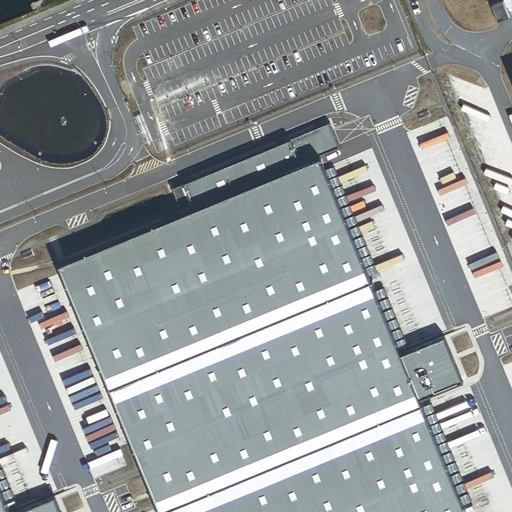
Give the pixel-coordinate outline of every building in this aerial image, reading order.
[(496,18),(507,14),(500,0),(496,0),(489,3),(496,18)] [(345,153),(333,124),(293,141),(305,169),(345,153)] [(305,169),(293,141),(227,168),(187,185),(198,212),(305,169)] [(187,217),(68,263),(166,511),(471,511),(426,400),(410,357),(331,159),(305,169),(198,212),(187,217)] [(198,212),(187,185),(175,190),(187,217),(198,212)] [(449,343),(410,357),(426,400),(465,385),(449,343)] [(17,511),(0,469),(0,511),(17,511)] [(61,511),(56,499),(25,511),(61,511)]
